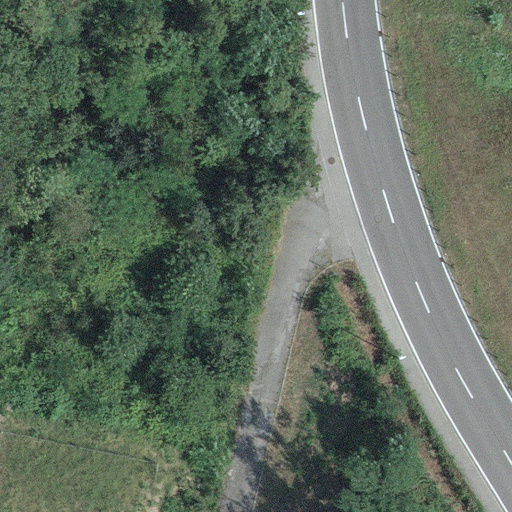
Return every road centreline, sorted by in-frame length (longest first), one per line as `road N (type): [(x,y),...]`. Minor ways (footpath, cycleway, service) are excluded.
road 1 (residential): [(244,511),(349,108)]
road 2 (tertiary): [(511,478),(457,389),(395,253),(349,108)]
